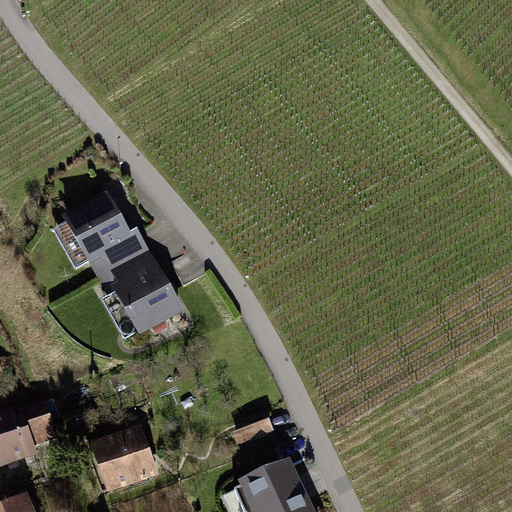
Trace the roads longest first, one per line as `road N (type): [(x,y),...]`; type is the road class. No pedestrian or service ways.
road 1 (residential): [(6,0),(220,259),(302,397),(357,511)]
road 2 (track): [(374,0),(511,165)]
